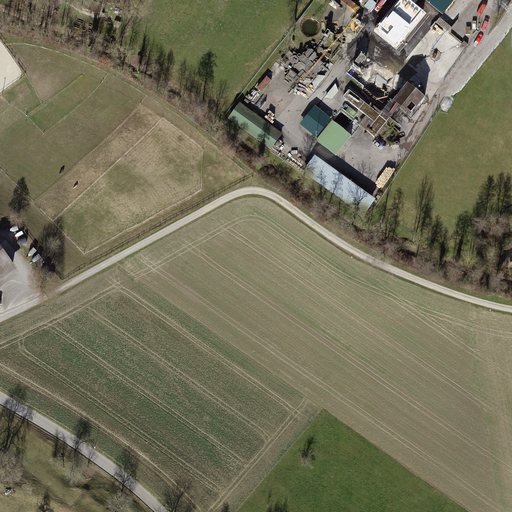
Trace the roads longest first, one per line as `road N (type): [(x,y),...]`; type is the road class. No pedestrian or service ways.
road 1 (track): [(511,308),(394,271),(252,187),(0,319)]
road 2 (residential): [(0,398),(67,438),(160,511)]
